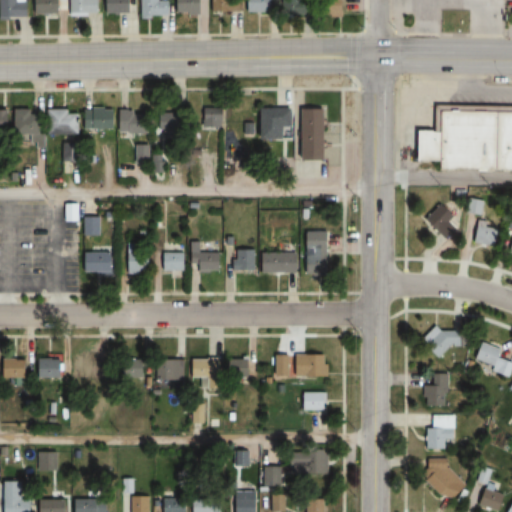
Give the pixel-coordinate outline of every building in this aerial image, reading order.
[(27,0),(1,0),(2,18),(28,18),(27,0)] [(37,0),(37,14),(61,14),(60,0),(37,0)] [(69,0),(70,14),(100,14),(99,0),(69,0)] [(106,0),(106,14),(132,15),(132,0),(106,0)] [(160,0),(140,0),(140,18),(172,18),(172,0),(161,0),(160,0)] [(203,0),(177,0),(177,13),(204,13),(203,0)] [(212,0),(213,13),(239,13),(239,0),(212,0)] [(274,13),(274,0),(249,0),(249,13),(274,13)] [(315,13),(315,0),(285,0),(285,13),(315,13)] [(329,159),(328,107),(305,108),(306,160),(329,159)] [(0,127),(13,128),(13,109),(0,108),(0,127)] [(117,129),(117,108),(92,108),(92,129),(117,129)] [(202,131),(225,131),(225,108),(202,108),(202,131)] [(295,127),(295,108),(262,108),(262,139),(287,139),(287,127),(295,127)] [(43,109),(19,109),(19,133),(43,133),(43,109)] [(81,134),(81,109),(50,109),(50,134),(81,134)] [(153,110),(123,110),(123,132),(153,132),(153,110)] [(166,137),(188,137),(188,111),(166,111),(166,137)] [(439,111),(511,111),(511,166),(438,166),(438,157),(422,157),(423,131),(439,132),(439,111)] [(82,161),(81,142),(63,142),(64,161),(82,161)] [(139,163),(147,163),(147,143),(139,143),(139,163)] [(425,221),(447,241),(460,226),(453,220),(457,216),(442,202),(425,221)] [(101,217),(85,217),(85,235),(101,235),(101,217)] [(489,221),(477,221),(477,245),(499,245),(499,227),(489,227),(489,221)] [(330,274),(330,239),(310,239),(310,274),(330,274)] [(234,249),(234,269),(256,269),(256,249),(234,249)] [(152,273),(152,251),(129,251),(129,273),(152,273)] [(221,272),(221,251),(191,251),(191,264),(199,264),(199,272),(221,272)] [(299,252),(262,252),(262,273),(299,273),(299,252)] [(115,253),(88,253),(88,262),(85,262),(85,273),(115,273),(115,253)] [(186,271),(186,253),(162,253),(162,271),(186,271)] [(464,345),(464,329),(430,328),(429,355),(450,356),(450,345),(464,345)] [(509,378),(511,371),(511,360),(502,356),(504,350),(484,340),(474,361),(509,378)] [(297,355),(297,377),(326,377),(326,355),(297,355)] [(31,377),(31,357),(6,357),(6,377),(31,377)] [(66,377),(66,358),(42,357),(42,377),(66,377)] [(101,358),(76,358),(76,377),(101,377),(101,358)] [(187,358),(163,358),(163,380),(187,380),(187,358)] [(221,388),(221,358),(192,358),(192,377),(200,377),(200,388),(221,388)] [(229,358),(229,377),(252,377),(252,358),(229,358)] [(426,384),(426,406),(449,406),(449,372),(433,372),(433,384),(426,384)] [(328,409),(328,391),(303,391),(303,409),(328,409)] [(456,414),(429,414),(429,449),(456,449),(456,414)] [(330,453),(296,453),(296,473),(330,473),(330,453)] [(469,485),(441,456),(425,472),(454,501),(469,485)] [(264,466),(264,485),(282,485),(282,466),(264,466)] [(4,480),(4,511),(33,511),(34,499),(23,499),(23,480),(4,480)] [(497,511),(498,511),(504,494),(495,491),(497,486),(488,483),(480,506),(497,511)] [(258,511),(259,492),(237,492),(236,511),(258,511)] [(130,495),(129,511),(151,511),(152,495),(130,495)] [(511,511),(511,495),(501,511),(511,511)] [(310,496),(310,511),(327,511),(328,496),(310,496)] [(161,511),(187,511),(188,497),(161,497),(161,511)] [(43,511),(69,511),(70,498),(43,498),(43,511)] [(108,511),(109,498),(76,498),(76,511),(108,511)] [(223,511),(224,498),(194,498),(194,511),(223,511)] [(273,503),(274,511),(282,511),(282,503),(273,503)]
